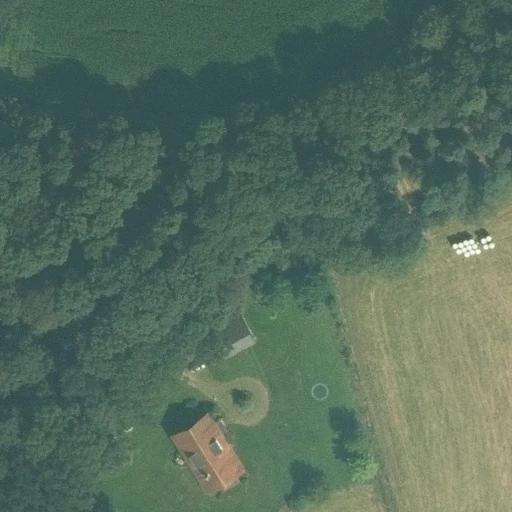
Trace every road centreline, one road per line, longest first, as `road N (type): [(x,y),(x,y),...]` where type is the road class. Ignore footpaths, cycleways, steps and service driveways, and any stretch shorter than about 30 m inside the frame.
road 1 (track): [(0,498),(428,0)]
road 2 (track): [(321,132),(419,65),(469,0)]
